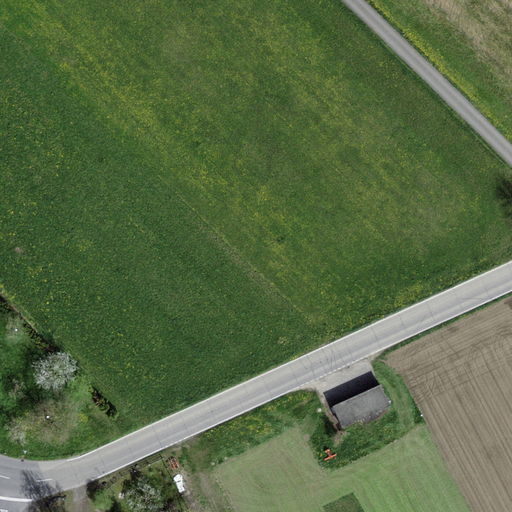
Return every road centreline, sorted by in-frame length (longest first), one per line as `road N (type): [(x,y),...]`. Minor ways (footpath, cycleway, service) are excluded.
road 1 (tertiary): [(511,274),(107,466),(39,485),(0,477)]
road 2 (residential): [(351,0),(511,159)]
